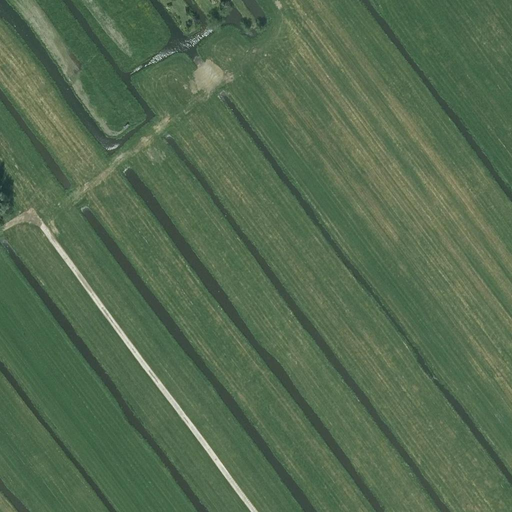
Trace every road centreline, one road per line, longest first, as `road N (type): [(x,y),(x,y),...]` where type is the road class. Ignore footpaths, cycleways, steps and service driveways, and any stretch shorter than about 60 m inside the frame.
road 1 (track): [(252,511),(29,213),(0,229)]
road 2 (track): [(229,81),(81,194),(29,213)]
